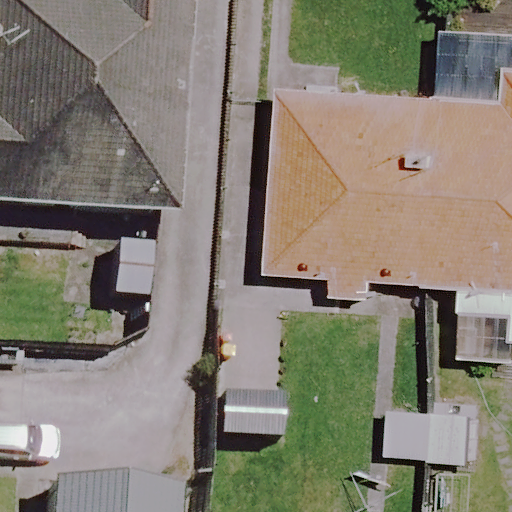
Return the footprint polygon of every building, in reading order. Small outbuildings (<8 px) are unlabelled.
[(68,0),(68,4),(0,0),(0,228),(157,235),(167,0),(68,0)] [(458,346),(511,349),(511,85),(510,112),(288,97),(276,272),(462,285),(458,346)] [(428,470),(423,511),(464,511),(476,419),(389,409),(383,464),(428,470)] [(292,511),(296,474),(233,468),(228,511),(292,511)] [(165,511),(166,510),(41,502),(40,511),(165,511)]
